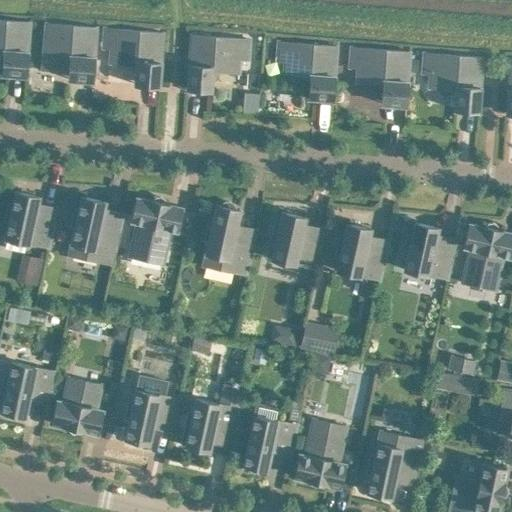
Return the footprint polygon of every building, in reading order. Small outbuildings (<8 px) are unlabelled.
[(26,76),(30,22),(0,19),(0,53),(3,54),(2,74),(26,76)] [(70,59),(69,74),(68,79),(92,81),(96,27),(38,23),(36,43),(44,43),(43,57),(70,59)] [(159,86),(163,32),(104,28),(103,48),(111,48),(110,62),(136,65),(135,84),(159,86)] [(250,39),(239,38),(191,35),(187,88),(211,90),(211,89),(211,86),(212,71),(239,73),(240,59),(248,59),(250,39)] [(310,78),(309,93),(308,98),(332,100),(336,46),(278,41),(276,61),(285,62),(283,76),(310,78)] [(383,84),(382,99),(381,104),(405,105),(410,52),(351,47),(349,67),(357,68),(356,82),(383,84)] [(456,90),(455,105),(454,109),(478,111),(482,57),(424,53),(422,73),(430,73),(429,88),(456,90)] [(5,237),(48,247),(56,213),(36,209),(39,196),(15,191),(12,203),(9,203),(4,221),(8,222),(5,237)] [(114,252),(122,218),(102,214),(105,201),(81,196),(79,208),(75,208),(70,226),(75,227),(68,254),(99,261),(101,249),(114,252)] [(129,256),(163,263),(170,228),(176,230),(181,206),(136,196),(131,220),(137,221),(129,256)] [(235,231),(239,211),(240,209),(235,208),(233,204),(229,202),(225,202),(220,205),(216,204),(212,222),(208,221),(204,240),(208,241),(203,265),(246,274),(255,235),(235,231)] [(305,217),(282,212),(279,224),(275,224),(271,242),(275,243),(271,258),(314,268),(322,234),(302,230),(305,217)] [(407,254),(404,269),(447,278),(454,244),(435,240),(437,227),(414,222),(411,235),(407,234),(403,253),(407,254)] [(462,282),(495,290),(503,255),(509,256),(511,241),(511,232),(469,222),(463,246),(469,247),(462,282)] [(336,270),(379,280),(387,245),(367,241),(370,228),(346,223),(344,236),(340,235),(336,254),(340,255),(336,270)] [(69,316),(67,327),(78,330),(80,319),(69,316)] [(306,323),(301,346),(332,353),(337,330),(306,323)] [(134,327),(132,337),(143,340),(146,329),(134,327)] [(283,330),(280,344),(293,347),(296,333),(283,330)] [(194,335),(191,348),(207,352),(210,338),(194,335)] [(470,351),(492,353),(494,339),(471,337),(470,351)] [(45,344),(41,358),(53,361),(56,347),(45,344)] [(256,347),(253,357),(264,360),(266,350),(256,347)] [(375,399),(383,354),(368,351),(359,396),(375,399)] [(314,356),(310,371),(325,375),(328,359),(314,356)] [(452,358),(449,370),(473,375),(475,363),(452,358)] [(29,394),(49,399),(55,371),(12,362),(9,374),(5,373),(1,392),(5,393),(1,410),(5,411),(8,416),(11,418),(16,417),(20,415),(24,416),(29,394)] [(511,366),(500,365),(498,380),(511,383),(511,375),(511,366)] [(438,372),(436,386),(475,393),(477,378),(438,372)] [(63,400),(57,399),(52,422),(97,432),(102,409),(96,408),(102,384),(68,377),(63,400)] [(129,400),(125,419),(129,420),(125,438),(129,439),(132,443),(135,445),(140,445),(144,442),(148,443),(153,422),(173,426),(179,398),(163,395),(165,383),(138,377),(136,389),(133,401),(129,400)] [(511,390),(504,390),(496,433),(511,435),(511,390)] [(211,437),(231,442),(239,408),(195,398),(192,414),(188,413),(184,431),(188,432),(185,445),(208,450),(211,437)] [(247,426),(243,445),(247,446),(243,464),(247,465),(250,469),(254,471),(258,471),(262,468),(266,469),(269,457),(289,461),(297,425),(277,420),(280,408),(256,403),(254,415),(251,427),(247,426)] [(346,426),(313,419),(305,454),(299,452),(294,476),(339,486),(344,462),(338,461),(346,426)] [(423,440),(380,430),(375,455),(371,454),(367,472),(371,473),(367,491),(371,492),(374,497),(377,499),(382,498),(386,495),(390,496),(395,475),(415,479),(423,440)] [(478,482),(455,477),(447,511),(474,511),(475,510),(483,511),(496,511),(506,468),(483,463),(478,482)]
